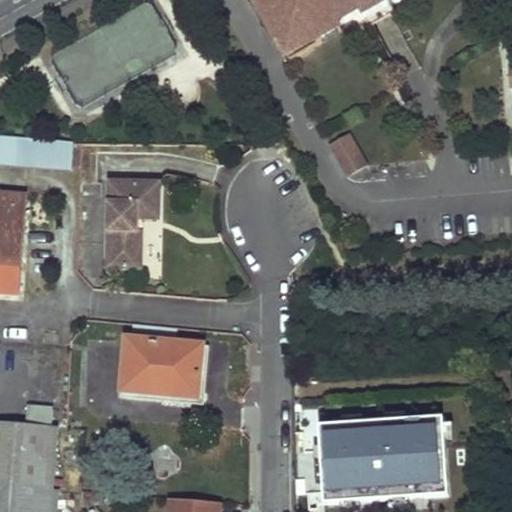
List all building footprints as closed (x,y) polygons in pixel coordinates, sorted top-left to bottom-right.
[(255,0),(285,51),(337,22),(341,28),(362,15),(365,21),(377,13),(390,6),(386,0),(255,0)] [(50,60),(77,109),(156,67),(129,17),(50,60)] [(337,22),(285,51),(291,62),(343,33),(341,28),(337,22)] [(350,137),(333,148),(350,178),(368,168),(350,137)] [(0,138),(0,164),(37,167),(36,175),(54,176),(56,143),(0,138)] [(160,183),(110,182),(108,268),(141,268),(142,233),(138,233),(137,219),(159,219),(160,183)] [(0,195),(0,296),(20,298),(28,198),(0,195)] [(129,339),(126,393),(202,399),(206,345),(129,339)] [(0,511),(53,511),(60,433),(55,433),(56,412),(31,410),(29,430),(0,427),(0,511)] [(321,471),(320,430),(299,430),(299,471),(321,471)]
